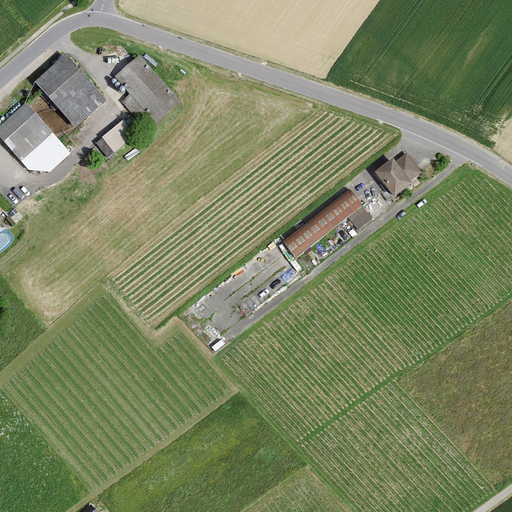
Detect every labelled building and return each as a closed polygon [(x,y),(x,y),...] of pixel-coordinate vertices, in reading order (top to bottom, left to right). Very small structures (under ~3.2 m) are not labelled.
[(180,105),(139,58),(113,80),(129,98),(122,105),(138,124),(147,117),(155,126),(180,105)] [(104,105),(64,59),(35,85),(75,130),(104,105)] [(59,148),(22,108),(0,128),(0,140),(31,173),(59,148)] [(123,124),(103,140),(115,155),(135,138),(123,124)] [(393,162),(376,175),(394,200),(413,186),(411,184),(422,177),(407,156),(395,164),(393,162)] [(348,193),(282,243),(293,259),(360,209),(348,193)] [(361,210),(349,220),(358,231),(370,222),(361,210)] [(281,281),(266,291),(270,297),(285,286),(281,281)]
